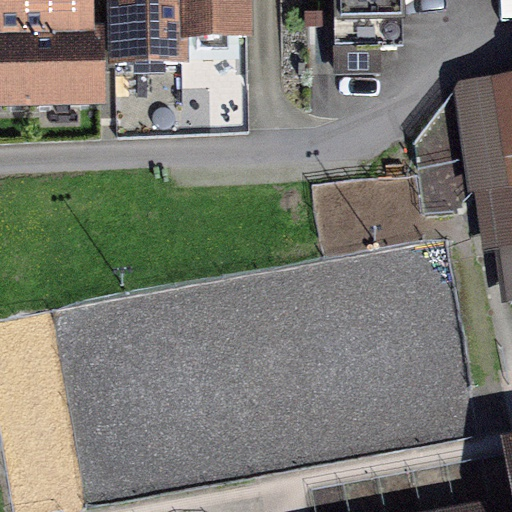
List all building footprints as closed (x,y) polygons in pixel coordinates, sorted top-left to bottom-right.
[(94,0),(0,0),(0,36),(95,35),(95,27),(94,0)] [(108,0),(110,67),(190,65),(189,41),(180,40),(179,0),(108,0)] [(253,39),(252,0),(179,0),(180,40),(189,41),(253,39)] [(330,0),(334,77),(382,74),(381,49),(405,49),(403,0),(330,0)] [(0,109),(106,106),(106,26),(95,27),(95,35),(0,36),(0,109)] [(511,73),(461,84),(455,91),(468,197),(474,196),(482,251),(511,245),(511,73)] [(321,255),(417,251),(415,186),(319,190),(321,255)] [(511,436),(500,439),(511,495),(511,436)] [(511,511),(511,495),(427,511),(511,511)]
